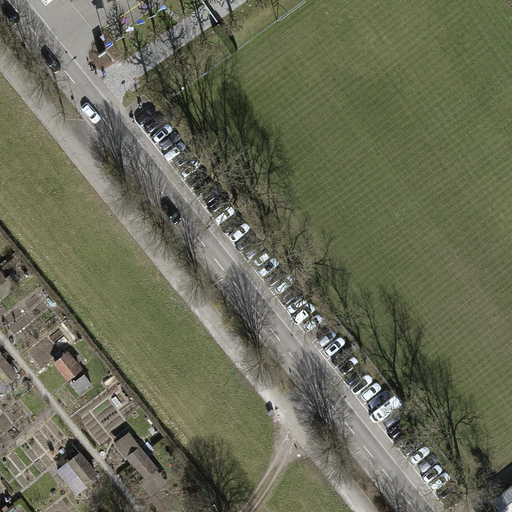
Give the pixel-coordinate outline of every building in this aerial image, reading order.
[(0,264),(0,281),(8,276),(0,264)] [(0,349),(0,391),(24,374),(3,347),(0,349)] [(145,476),(162,462),(132,426),(115,439),(145,476)] [(82,487),(97,473),(77,452),(62,466),(82,487)] [(164,467),(147,475),(154,490),(171,482),(164,467)] [(511,511),(511,485),(494,500),(503,511),(511,511)] [(0,511),(11,511),(0,502),(0,511)]
